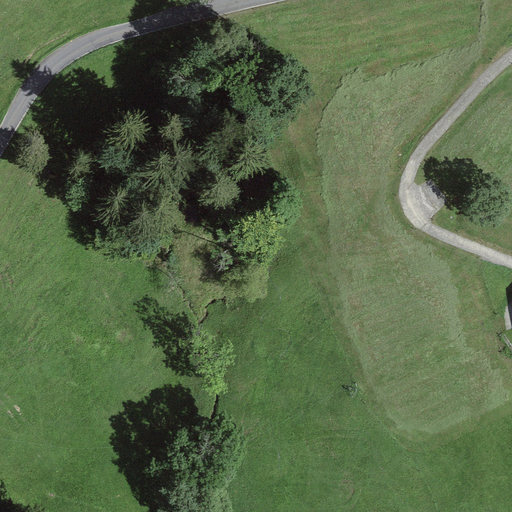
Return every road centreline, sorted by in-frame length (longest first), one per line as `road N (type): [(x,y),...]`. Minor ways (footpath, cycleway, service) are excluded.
road 1 (track): [(511,57),(455,108),(414,162),(411,201),(434,230),(511,262)]
road 2 (unclassified): [(244,0),(100,36),(71,52),(48,69),(0,140)]
